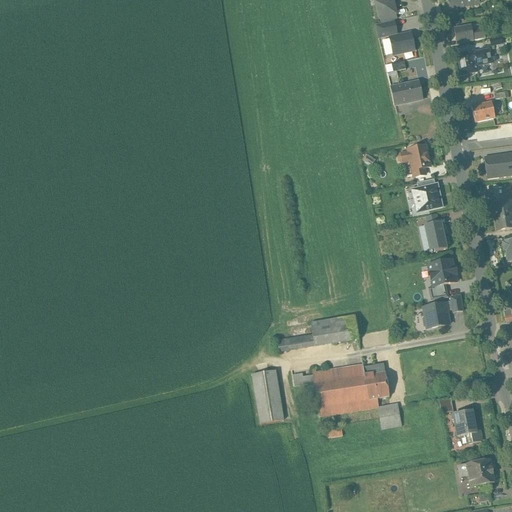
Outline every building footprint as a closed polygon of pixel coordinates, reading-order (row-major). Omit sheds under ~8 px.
[(392,0),(389,0),(376,3),(379,18),(396,14),(392,0)] [(477,0),(448,0),(450,9),(478,4),(477,0)] [(393,23),(376,27),(378,38),(396,35),(393,23)] [(471,25),(454,27),(456,44),(473,42),(472,40),(471,30),(471,25)] [(483,28),(471,30),(472,40),(484,38),(483,28)] [(410,34),(390,39),(393,55),(414,50),(410,34)] [(501,39),(490,41),(491,47),(502,45),(501,39)] [(489,52),(474,54),(476,67),(491,64),(489,52)] [(474,53),(458,56),(461,75),(477,73),(476,67),(474,54),(474,53)] [(404,62),(391,65),(393,72),(406,70),(404,62)] [(418,82),(390,88),(394,106),(422,100),(418,82)] [(492,101),(471,106),(475,123),(495,118),(492,101)] [(425,147),(408,151),(408,152),(400,154),(398,158),(399,162),(402,164),(410,162),(414,178),(425,176),(423,169),(430,167),(425,147)] [(511,154),(484,158),(487,180),(511,177),(509,163),(511,162),(511,154)] [(434,180),(416,184),(418,189),(435,186),(434,180)] [(418,189),(412,191),(417,213),(441,208),(437,185),(435,186),(418,189)] [(511,219),(509,202),(492,205),(497,232),(511,228),(511,219)] [(437,215),(425,218),(427,225),(438,223),(437,215)] [(427,225),(423,226),(423,227),(424,227),(429,253),(431,253),(431,254),(432,254),(432,253),(447,249),(441,223),(441,222),(438,223),(427,225)] [(511,241),(502,243),(503,251),(504,251),(507,264),(511,263),(511,241)] [(451,261),(428,266),(428,267),(433,288),(456,283),(456,282),(454,276),(456,275),(456,273),(455,268),(453,268),(451,261)] [(460,296),(450,298),(453,314),(462,312),(460,296)] [(445,305),(423,309),(425,318),(423,320),(424,327),(427,328),(427,330),(449,326),(445,305)] [(355,317),(310,324),(313,336),(315,347),(358,341),(355,317)] [(315,347),(313,336),(304,337),(305,349),(315,347)] [(304,337),(277,341),(279,352),(305,349),(304,337)] [(385,365),(365,368),(365,366),(360,367),(362,379),(367,378),(370,401),(377,400),(390,397),(385,365)] [(360,367),(313,373),(313,376),(314,384),(317,398),(318,409),(370,401),(367,378),(362,379),(360,367)] [(284,421),(275,371),(252,376),(260,426),(284,421)] [(303,374),(292,375),(294,387),(304,386),(303,377),(303,374)] [(313,376),(303,377),(304,386),(314,384),(313,376)] [(317,398),(309,400),(311,410),(318,409),(317,398)] [(451,399),(439,401),(441,415),(453,412),(451,399)] [(370,401),(318,409),(320,417),(378,408),(377,400),(370,401)] [(397,405),(378,408),(381,430),(401,426),(401,427),(402,427),(397,405)] [(471,411),(453,415),(457,438),(459,437),(476,434),(475,433),(471,411)] [(341,429),(327,431),(328,439),(342,437),(341,429)] [(476,434),(459,437),(461,446),(467,445),(481,442),(479,433),(475,433),(476,434)] [(490,461),(466,466),(457,468),(459,479),(467,477),(470,489),(495,484),(490,461)] [(491,493),(480,496),(481,503),(493,501),(491,493)]
